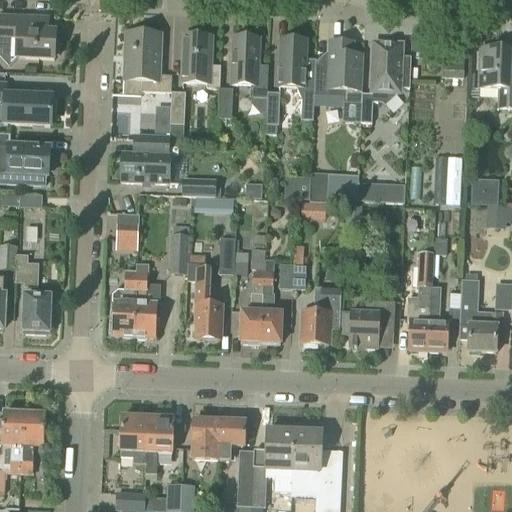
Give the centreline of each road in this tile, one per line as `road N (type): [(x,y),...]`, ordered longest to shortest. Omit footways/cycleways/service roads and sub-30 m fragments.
road 1 (residential): [(80,373),(511,393)]
road 2 (residential): [(80,373),(94,26)]
road 3 (residential): [(74,511),(80,373)]
